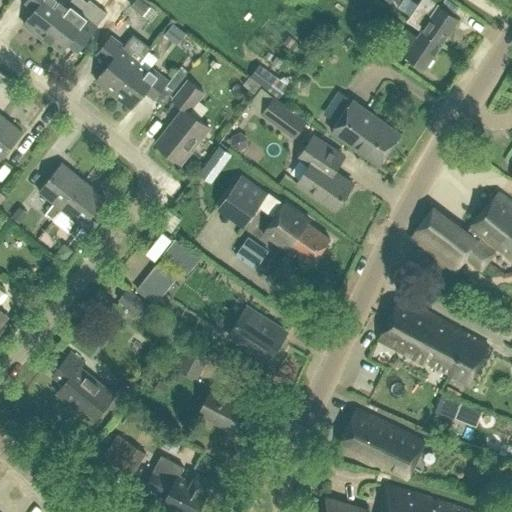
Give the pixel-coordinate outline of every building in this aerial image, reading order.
[(45,35),(69,4),(63,0),(27,0),(26,1),(35,9),(24,23),(42,38),(45,35)] [(72,0),(69,4),(45,35),(63,50),(80,29),(88,35),(105,14),(86,0),(72,0)] [(423,28),(442,41),(458,17),(433,0),(421,0),(409,18),(423,28)] [(115,24),(124,32),(143,13),(134,4),(115,24)] [(466,32),(488,30),(486,16),(465,19),(466,32)] [(423,28),(417,36),(409,31),(397,48),(425,67),(442,41),(423,28)] [(93,80),(112,96),(151,47),(134,33),(124,46),(111,36),(96,55),(106,63),(93,80)] [(151,47),(112,96),(130,110),(144,93),(154,101),(153,101),(162,107),(187,74),(179,68),(169,82),(151,67),(147,72),(138,64),(151,47)] [(289,85),(259,64),(250,76),(261,84),(281,97),(289,85)] [(205,92),(189,79),(173,98),(185,108),(156,143),(181,163),(210,127),(190,111),(205,92)] [(308,121),(262,86),(249,104),(295,138),(308,121)] [(402,131),(354,97),(332,130),(380,163),(402,131)] [(0,162),(24,132),(1,114),(0,115),(0,162)] [(342,153),(314,134),(300,156),(310,163),(298,183),(336,208),(353,183),(333,169),(342,153)] [(218,151),(208,166),(218,172),(228,157),(218,151)] [(62,207),(84,179),(62,161),(41,190),(55,200),(46,211),(54,217),(63,207),(62,207)] [(268,193),(242,174),(218,207),(244,226),(268,193)] [(107,197),(84,179),(62,207),(63,207),(77,218),(69,229),(77,235),(107,197)] [(511,200),(498,190),(467,228),(493,250),(495,248),(497,245),(511,257),(511,200)] [(311,218),(286,201),(264,232),(289,249),(291,247),(312,262),(330,237),(308,222),(311,218)] [(467,228),(465,232),(434,207),(412,237),(428,248),(429,247),(439,255),(439,257),(455,269),(465,257),(481,270),(497,250),(495,248),(493,250),(467,228)] [(143,284),(138,290),(157,305),(162,298),(143,284)] [(0,287),(0,327),(10,315),(0,307),(0,299),(6,292),(0,287)] [(152,304),(127,287),(119,299),(131,308),(128,313),(140,322),(152,304)] [(451,373),(469,382),(489,344),(401,297),(389,318),(424,336),(427,330),(432,333),(439,318),(453,326),(443,344),(461,354),(451,372),(451,373)] [(229,333),(269,359),(286,332),(246,306),(229,333)] [(511,309),(503,324),(511,327),(511,309)] [(428,361),(451,373),(451,372),(461,354),(443,344),(453,326),(439,318),(432,333),(427,330),(424,336),(389,318),(379,339),(426,364),(428,361)] [(85,362),(71,350),(52,373),(62,381),(56,388),(94,420),(115,394),(82,366),(85,362)] [(229,392),(214,384),(200,412),(239,433),(252,407),(228,394),(229,392)] [(440,395),(433,410),(451,418),(458,403),(440,395)] [(425,441),(356,408),(337,446),(379,466),(387,467),(408,476),(425,441)] [(145,453),(117,435),(104,456),(131,474),(145,453)] [(185,466),(163,455),(147,485),(169,495),(166,501),(186,511),(197,511),(213,481),(198,473),(193,482),(180,475),(185,466)] [(477,511),(385,483),(380,500),(384,501),(381,511),(477,511)] [(370,511),(371,508),(326,496),(321,511),(370,511)]
